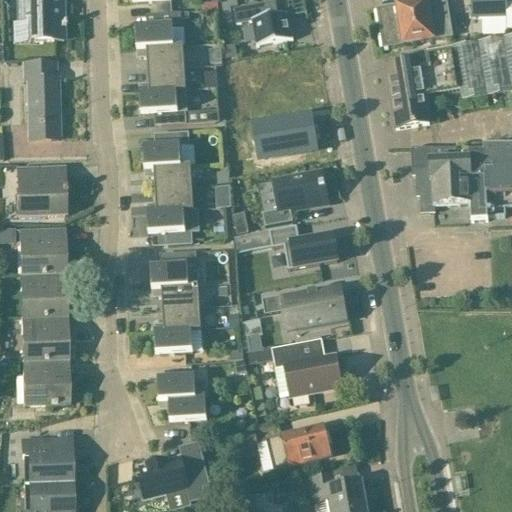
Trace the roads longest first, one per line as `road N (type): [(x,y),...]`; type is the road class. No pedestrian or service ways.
road 1 (residential): [(116,439),(103,269),(110,184),(94,0)]
road 2 (residential): [(409,416),(337,0)]
